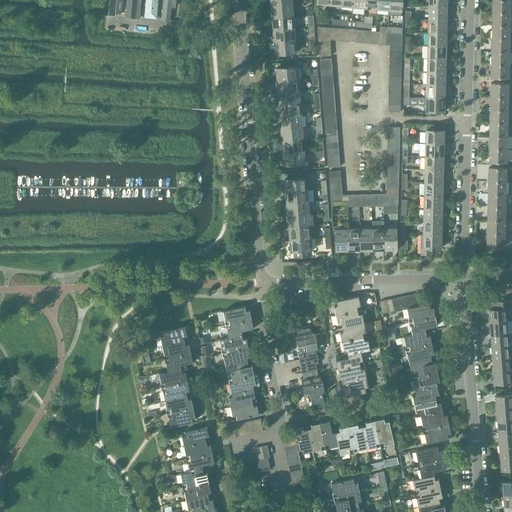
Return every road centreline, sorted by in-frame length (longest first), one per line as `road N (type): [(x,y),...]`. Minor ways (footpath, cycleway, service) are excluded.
road 1 (residential): [(466,279),(470,0)]
road 2 (residential): [(261,283),(244,31)]
road 3 (residential): [(483,511),(466,279)]
road 4 (residential): [(261,283),(466,279)]
road 5 (residential): [(281,419),(261,283)]
road 6 (residential): [(244,31),(108,23)]
